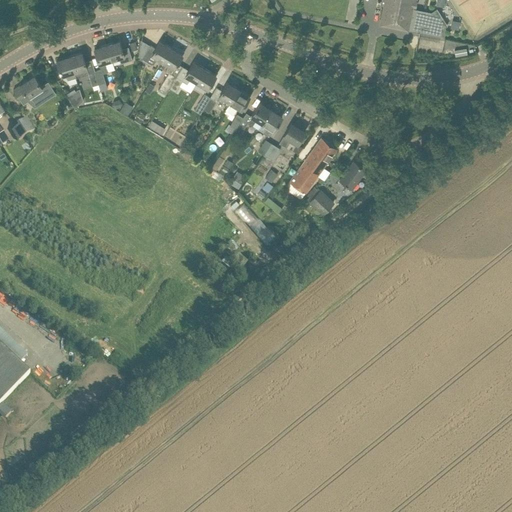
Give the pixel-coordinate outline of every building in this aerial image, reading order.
[(384,0),(385,0),(380,24),(408,29),(413,7),(413,6),(415,6),(416,0),(384,0)] [(431,11),(413,7),(408,29),(441,36),(442,29),(448,25),(437,7),(431,12),(431,11)] [(121,62),(126,61),(132,59),(128,46),(123,48),(120,39),(107,43),(112,59),(119,57),(121,62)] [(152,64),(157,57),(163,61),(172,47),(160,40),(156,48),(150,44),(142,58),(152,64)] [(137,48),(135,41),(129,43),(131,50),(137,48)] [(95,71),(99,83),(105,81),(103,73),(108,71),(105,61),(112,59),(107,43),(95,47),(101,69),(95,71)] [(176,77),(171,73),(183,54),(172,47),(163,61),(169,64),(165,70),(169,72),(158,90),(166,94),(169,88),(170,88),(176,77)] [(89,73),(87,67),(82,51),(70,55),(74,71),(81,69),(82,75),(88,73),(89,73)] [(57,59),(62,75),(66,73),(68,79),(76,77),(74,71),(70,55),(57,59)] [(194,61),(182,80),(183,81),(187,84),(191,78),(197,81),(205,67),(194,61)] [(197,81),(207,88),(208,88),(217,74),(205,67),(197,81)] [(92,86),(99,83),(95,71),(89,73),(88,73),(92,86)] [(14,89),(20,98),(30,92),(38,104),(56,93),(48,81),(42,86),(35,74),(20,84),(14,89)] [(176,77),(170,88),(176,92),(183,81),(182,80),(176,77)] [(228,81),(225,85),(217,99),(228,105),(239,88),(228,81)] [(66,94),(71,101),(75,107),(83,100),(79,88),(76,90),(74,88),(66,94)] [(250,95),(239,88),(228,105),(225,109),(233,114),(238,107),(242,109),(250,95)] [(203,109),(210,97),(204,93),(194,110),(200,113),(203,109)] [(210,97),(203,109),(200,113),(203,108),(205,109),(202,113),(209,117),(212,113),(209,111),(216,100),(210,97)] [(251,115),(247,122),(242,118),(236,128),(232,133),(238,137),(248,122),(252,124),(252,125),(256,120),(262,124),(272,109),(260,101),(251,115)] [(123,104),(120,110),(119,111),(128,116),(132,110),(123,104)] [(264,132),(269,136),(282,115),(272,109),(262,124),(267,127),(264,132)] [(237,113),(230,124),(236,128),(242,118),(243,117),(237,113)] [(143,119),(137,115),(135,119),(135,120),(141,124),(143,119)] [(25,136),(31,132),(35,130),(27,118),(17,124),(19,126),(25,136)] [(161,125),(151,119),(148,125),(158,130),(162,133),(165,127),(161,125)] [(279,142),(287,146),(293,150),(299,140),(305,130),(291,122),(279,142)] [(19,140),(25,136),(19,126),(12,131),(19,140)] [(322,136),(291,179),(306,190),(337,147),(322,136)] [(265,154),(272,143),(266,139),(258,151),(264,155),(265,154)] [(264,155),(273,160),(281,148),(272,143),(265,154),(264,155)] [(353,159),(340,178),(353,188),(366,169),(353,159)] [(272,182),(278,173),(270,168),(265,177),(272,182)] [(241,182),(235,178),(232,183),(238,187),(241,182)] [(270,189),(273,186),(268,181),(263,188),(269,192),(270,189)] [(323,214),(335,201),(320,188),(308,200),(323,214)] [(264,200),(275,209),(279,205),(268,196),(264,200)] [(236,209),(267,245),(275,238),(245,202),(236,209)] [(0,342),(0,404),(31,371),(0,342)]
